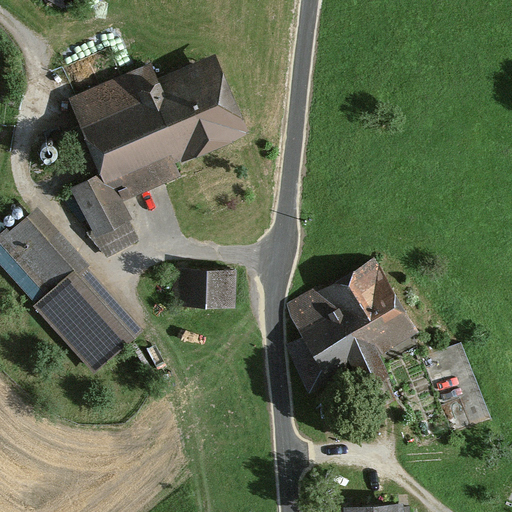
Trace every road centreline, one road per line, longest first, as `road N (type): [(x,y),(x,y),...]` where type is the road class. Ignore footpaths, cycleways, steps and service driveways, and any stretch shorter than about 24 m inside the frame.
road 1 (unclassified): [(289,511),(274,300),(310,0)]
road 2 (track): [(0,19),(30,51),(41,80),(22,164),(28,192),(91,263),(279,259)]
road 3 (track): [(202,511),(186,426),(118,268)]
